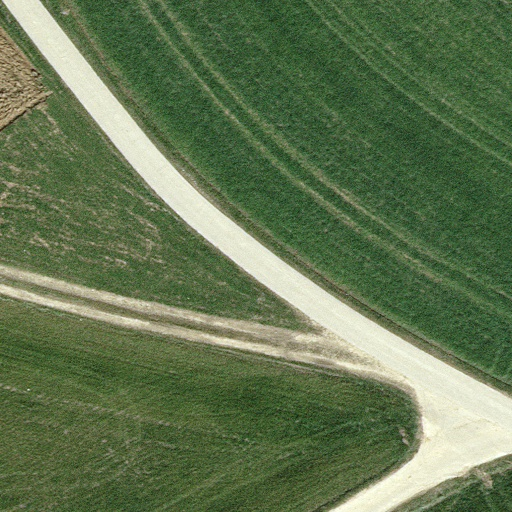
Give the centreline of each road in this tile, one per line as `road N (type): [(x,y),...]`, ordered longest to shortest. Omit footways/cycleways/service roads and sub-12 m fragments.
road 1 (track): [(13,0),(242,266),(370,362),(511,424)]
road 2 (track): [(370,362),(97,309),(0,279)]
road 3 (track): [(511,449),(444,469),(363,511)]
